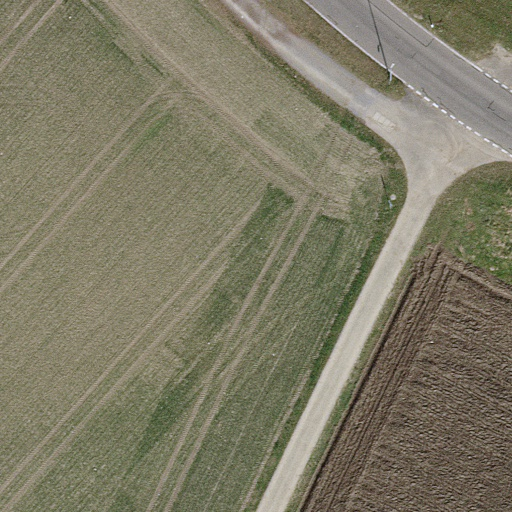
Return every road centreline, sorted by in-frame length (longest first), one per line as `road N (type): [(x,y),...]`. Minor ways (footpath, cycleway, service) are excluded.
road 1 (track): [(441,158),(271,511)]
road 2 (tertiary): [(345,0),(511,123)]
